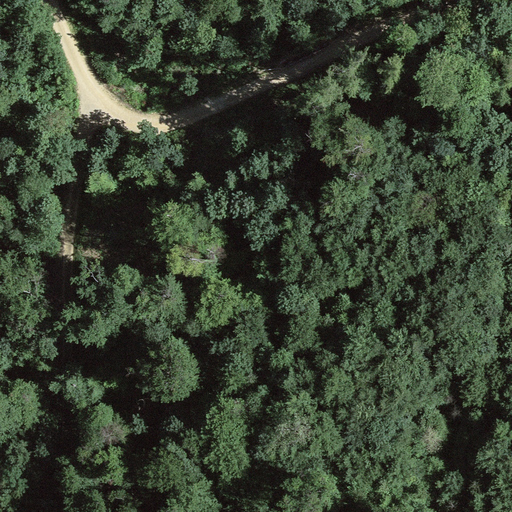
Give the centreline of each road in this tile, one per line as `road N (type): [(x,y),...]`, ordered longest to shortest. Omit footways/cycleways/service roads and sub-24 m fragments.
road 1 (track): [(493,0),(314,48),(172,115),(98,105)]
road 2 (track): [(98,105),(80,142),(56,511)]
